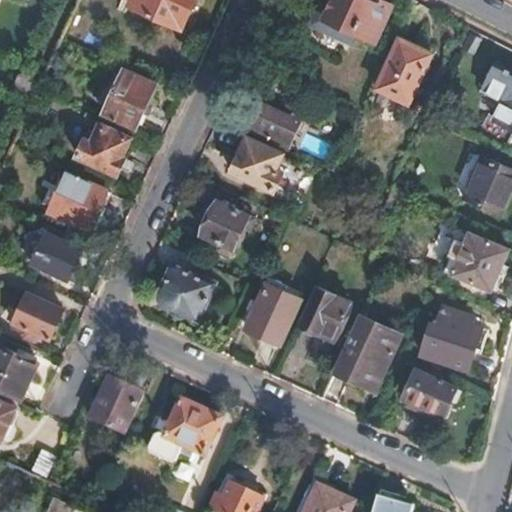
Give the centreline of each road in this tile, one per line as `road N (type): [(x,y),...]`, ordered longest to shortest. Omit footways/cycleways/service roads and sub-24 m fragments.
road 1 (residential): [(106,329),(489,502)]
road 2 (residential): [(106,329),(254,0)]
